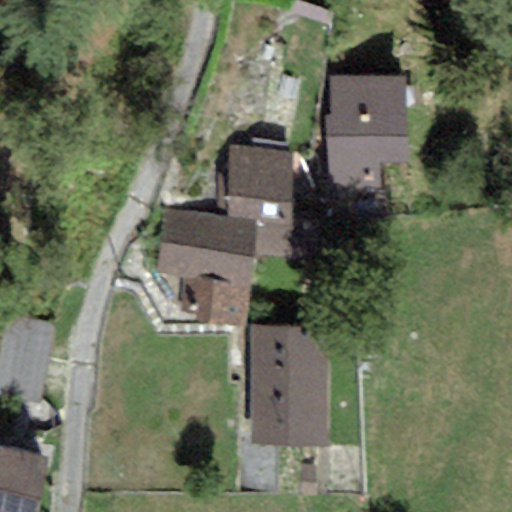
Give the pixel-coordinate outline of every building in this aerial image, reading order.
[(327,76),(330,190),(379,189),(379,166),(409,166),(406,74),(327,76)] [(233,149),(233,207),(263,210),(258,257),(348,259),(349,217),(293,150),(233,149)] [(263,210),(233,207),(147,197),(138,270),(178,275),(199,325),(249,331),(258,257),(263,210)] [(47,402),(58,325),(12,318),(1,395),(47,402)] [(326,327),(249,331),(241,448),(323,449),(326,327)] [(0,441),(0,511),(40,511),(54,453),(0,441)]
